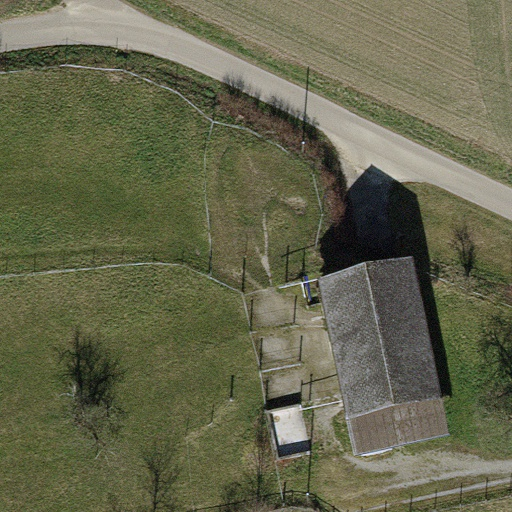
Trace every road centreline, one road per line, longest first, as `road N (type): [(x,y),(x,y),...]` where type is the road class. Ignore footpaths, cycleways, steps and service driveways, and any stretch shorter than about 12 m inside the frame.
road 1 (unclassified): [(122,17),(511,203)]
road 2 (unclassified): [(0,35),(122,17)]
